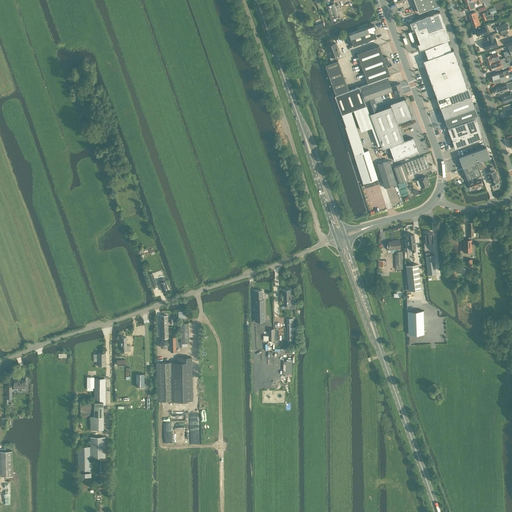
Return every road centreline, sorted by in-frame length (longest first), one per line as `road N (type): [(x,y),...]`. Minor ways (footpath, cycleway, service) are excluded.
road 1 (unclassified): [(0,361),(323,242)]
road 2 (primary): [(438,511),(342,235)]
road 3 (unclassified): [(323,242),(243,0)]
road 4 (primary): [(342,235),(257,0)]
road 5 (unclassified): [(435,199),(440,159),(382,0)]
road 6 (track): [(222,511),(220,340),(201,313)]
road 7 (residential): [(511,173),(451,0)]
road 8 (unknown): [(416,213),(431,337)]
